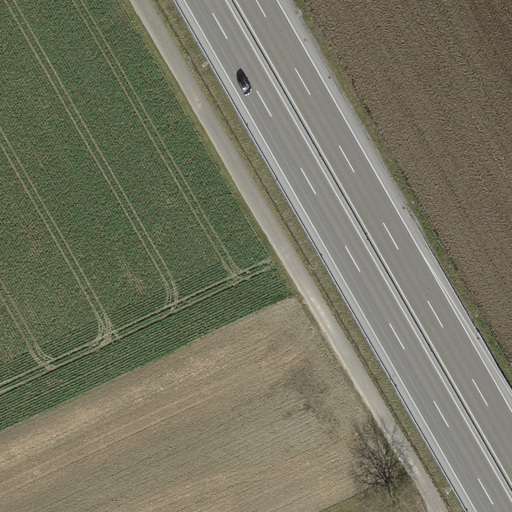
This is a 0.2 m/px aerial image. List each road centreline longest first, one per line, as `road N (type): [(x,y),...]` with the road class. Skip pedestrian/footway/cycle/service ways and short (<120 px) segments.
road 1 (motorway): [(205,0),(497,511)]
road 2 (motorway): [(511,444),(258,0)]
